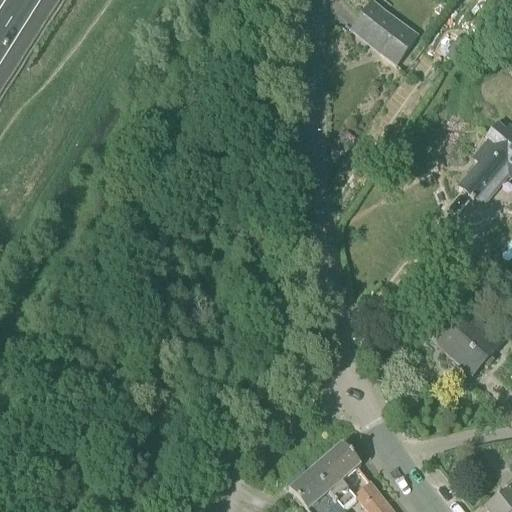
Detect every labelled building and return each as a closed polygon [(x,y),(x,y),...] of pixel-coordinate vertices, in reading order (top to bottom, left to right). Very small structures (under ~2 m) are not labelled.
[(511,2),(501,17),(511,29),(511,2)] [(372,8),(350,36),(351,37),(352,36),(380,57),(379,58),(395,70),(417,41),(372,8)] [(478,51),(457,41),(447,61),(469,71),(478,51)] [(458,193),(459,194),(469,202),(468,203),(472,207),(507,166),(511,170),(511,132),(509,130),(505,134),(497,127),(485,141),(490,145),(474,164),(479,168),(458,193)] [(511,317),(511,292),(508,277),(495,281),(500,299),(505,319),(511,317)] [(433,346),(470,379),(487,360),(488,362),(501,348),(462,313),(433,346)] [(344,511),(355,503),(353,500),(341,486),(358,472),(360,470),(342,449),(309,477),(339,511),(344,511)] [(339,511),(309,477),(288,495),(302,511),(339,511)] [(509,493),(484,511),(511,511),(511,482),(505,488),(509,493)] [(388,511),(370,487),(360,495),(373,511),(388,511)]
